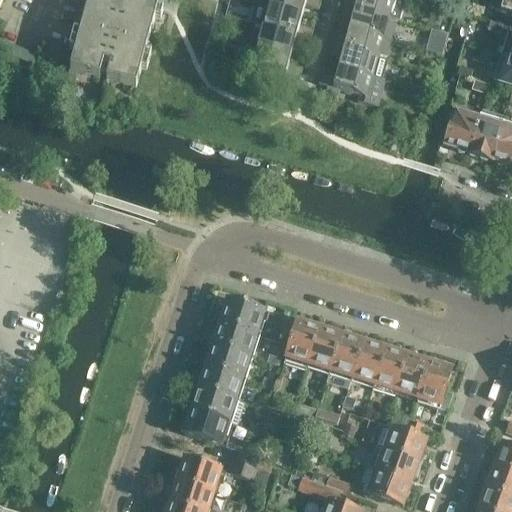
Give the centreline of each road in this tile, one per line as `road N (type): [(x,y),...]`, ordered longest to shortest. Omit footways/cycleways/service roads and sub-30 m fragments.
road 1 (residential): [(511,310),(253,226),(223,233),(206,251)]
road 2 (residential): [(206,251),(501,347)]
road 3 (residential): [(117,511),(206,251)]
road 4 (residential): [(442,511),(501,347)]
